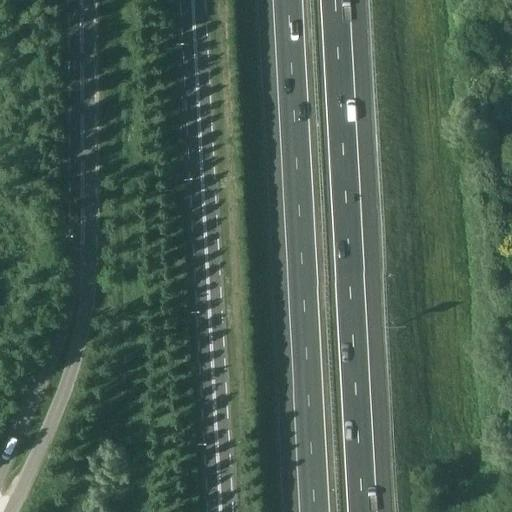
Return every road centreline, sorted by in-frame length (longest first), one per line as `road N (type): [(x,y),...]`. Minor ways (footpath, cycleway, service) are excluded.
road 1 (secondary): [(192,0),(219,511)]
road 2 (motorway): [(288,0),(314,511)]
road 3 (motorway): [(361,511),(335,0)]
road 4 (unclassified): [(10,511),(82,328),(89,269),(82,203)]
road 5 (unclassified): [(82,203),(64,318),(0,471)]
road 6 (unclassified): [(81,0),(82,203)]
